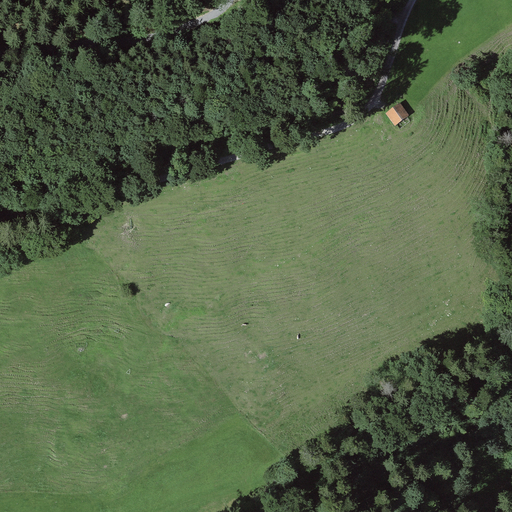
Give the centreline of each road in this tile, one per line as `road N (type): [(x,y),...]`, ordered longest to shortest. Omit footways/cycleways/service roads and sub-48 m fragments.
road 1 (track): [(0,218),(354,120),(378,94),(413,0)]
road 2 (track): [(0,55),(131,42),(219,13),(234,0)]
